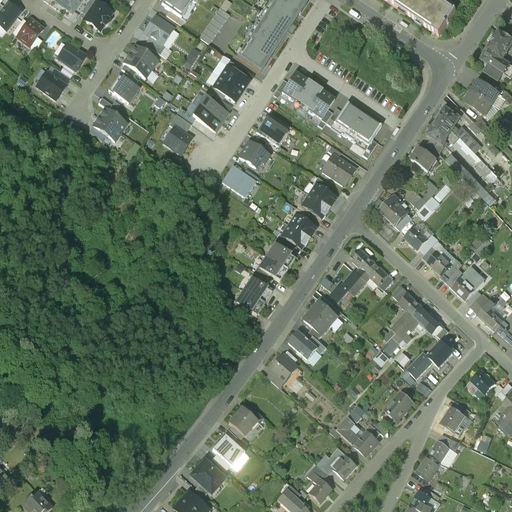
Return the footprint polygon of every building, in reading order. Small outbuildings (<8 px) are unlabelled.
[(52,0),(72,14),(81,1),(78,0),(52,0)] [(90,0),(81,14),(86,17),(96,4),(90,0)] [(164,0),(161,6),(184,22),(198,0),(164,0)] [(310,0),(271,0),(244,41),(247,43),(237,58),(260,74),(310,0)] [(383,0),(439,37),(456,12),(437,0),(383,0)] [(4,8),(0,13),(0,27),(6,32),(20,14),(8,4),(4,8)] [(86,17),(83,22),(99,33),(103,27),(104,27),(107,27),(109,24),(109,21),(108,20),(112,15),(96,4),(86,17)] [(229,16),(219,10),(199,39),(209,46),(229,16)] [(173,31),(155,18),(144,34),(150,38),(162,47),(173,31)] [(30,20),(17,38),(29,48),(43,30),(30,20)] [(503,34),(500,33),(497,34),(495,36),(496,38),(494,39),(491,37),(487,43),(490,45),(486,52),(487,52),(480,61),(488,67),(502,76),(503,76),(509,66),(502,61),(511,45),(511,41),(503,35),(503,34)] [(162,47),(150,38),(145,46),(160,56),(165,48),(162,47)] [(86,59),(67,46),(57,60),(76,73),(86,59)] [(158,62),(135,46),(129,55),(151,71),(158,62)] [(194,51),(187,61),(192,65),(199,55),(194,51)] [(151,71),(129,55),(123,64),(125,66),(136,74),(145,80),(151,71)] [(242,71),(229,62),(226,67),(227,68),(239,76),(242,71)] [(136,74),(125,66),(121,71),(128,76),(133,78),(136,74)] [(511,68),(509,66),(503,76),(510,81),(511,78),(511,68)] [(498,82),(502,76),(488,67),(484,73),(498,82)] [(239,76),(227,68),(220,78),(242,93),(249,83),(239,76)] [(70,80),(55,70),(50,77),(65,87),(70,80)] [(50,77),(46,74),(37,88),(55,101),(61,93),(63,92),(65,88),(65,87),(50,77)] [(308,83),(295,74),(281,95),(321,121),(334,101),(322,92),(324,89),(310,80),(308,83)] [(125,81),(118,76),(108,91),(128,105),(138,90),(135,87),(125,81)] [(138,82),(128,76),(125,81),(135,87),(138,82)] [(242,93),(220,78),(213,89),(225,97),(235,104),(242,93)] [(496,95),(478,83),(471,94),(490,106),(496,95)] [(213,89),(212,88),(209,93),(222,102),(225,97),(213,89)] [(490,106),(471,94),(464,104),(483,116),(490,106)] [(511,104),(511,99),(507,94),(502,99),(510,107),(511,104)] [(112,105),(102,99),(98,103),(105,108),(108,110),(112,105)] [(204,99),(198,108),(222,124),(228,115),(212,105),(204,99)] [(232,109),(216,99),(212,105),(228,115),(232,109)] [(381,127),(347,104),(331,128),(366,151),(381,127)] [(108,110),(105,108),(99,117),(121,132),(127,123),(108,110)] [(222,124),(198,108),(192,118),(195,120),(215,133),(222,124)] [(455,116),(444,109),(436,121),(452,132),(475,156),(482,149),(462,129),(459,132),(454,128),(460,119),(475,135),(480,131),(474,125),(460,110),(455,116)] [(192,118),(181,110),(176,116),(191,126),(195,120),(192,118)] [(191,126),(176,116),(169,127),(173,130),(174,129),(185,136),(191,126)] [(121,132),(99,117),(93,126),(105,135),(115,141),(121,132)] [(288,133),(265,118),(256,132),(279,148),(288,133)] [(487,128),(479,120),(474,125),(480,131),(482,133),(487,128)] [(452,132),(436,121),(426,136),(443,147),(446,142),(445,142),(447,139),(452,132)] [(105,135),(93,126),(90,131),(101,140),(105,135)] [(185,136),(174,129),(173,130),(164,144),(181,155),(191,140),(185,136)] [(475,156),(452,132),(447,139),(474,167),(480,161),(475,156)] [(269,156),(249,143),(239,158),(256,169),(261,162),(264,164),(269,156)] [(341,155),(331,148),(328,153),(333,156),(338,160),(341,155)] [(438,155),(428,148),(425,153),(436,161),(439,156),(438,155)] [(425,153),(418,149),(410,161),(426,172),(430,166),(432,167),(436,161),(425,153)] [(338,160),(333,156),(322,172),(344,187),(355,171),(338,160)] [(479,186),(451,157),(445,162),(482,200),(487,195),(479,187),(479,186)] [(497,178),(480,161),(474,167),(490,184),(497,178)] [(256,184),(232,168),(222,183),(245,199),(256,184)] [(329,186),(317,178),(313,185),(315,186),(316,186),(325,192),(329,186)] [(325,192),(316,186),(315,186),(309,196),(329,209),(333,203),(332,202),(335,199),(325,192)] [(394,195),(378,212),(399,233),(411,220),(399,209),(403,204),(394,195)] [(329,209),(309,196),(303,205),(302,206),(311,212),(321,219),(324,215),(324,216),(329,209)] [(426,204),(418,197),(411,205),(419,212),(426,204)] [(311,212),(302,206),(303,205),(300,204),(296,209),(308,217),(311,212)] [(426,204),(419,212),(419,213),(417,215),(424,221),(434,211),(426,204)] [(308,217),(296,209),(293,215),(295,217),(296,216),(305,222),(308,217)] [(305,222),(296,216),(295,217),(289,226),(309,239),(313,233),(312,233),(315,229),(305,222)] [(309,239),(289,226),(282,235),(282,236),(291,242),(301,249),(304,245),(304,246),(309,239)] [(413,228),(403,239),(417,252),(427,241),(413,228)] [(291,242),(282,236),(282,235),(280,234),(276,239),(288,247),(291,242)] [(288,247),(276,239),(272,246),(274,247),(275,247),(284,253),(288,247)] [(284,253),(275,247),(274,247),(267,258),(287,271),(295,260),(284,253)] [(442,249),(427,264),(441,277),(451,267),(456,262),(442,249)] [(374,264),(361,252),(357,256),(354,254),(351,257),(353,260),(352,262),(360,270),(365,274),(374,264)] [(287,271),(267,258),(260,269),(259,269),(269,276),(279,283),(287,271)] [(387,276),(374,264),(365,274),(360,279),(348,293),(352,296),(354,297),(366,283),(365,282),(369,278),(378,286),(387,276)] [(269,276),(259,269),(260,269),(257,267),(253,273),(265,281),(269,276)] [(451,267),(441,277),(439,278),(446,284),(453,277),(457,272),(451,267)] [(354,272),(341,287),(338,287),(330,296),(338,304),(343,299),(344,298),(348,293),(360,279),(365,274),(360,270),(356,274),(354,272)] [(455,285),(451,290),(465,303),(483,284),(470,270),(455,285)] [(265,281),(253,273),(249,280),(251,282),(252,281),(261,287),(265,281)] [(387,276),(378,286),(384,292),(393,282),(387,276)] [(336,286),(325,277),(320,284),(331,292),(336,286)] [(453,277),(446,284),(451,290),(455,285),(454,284),(457,281),(453,277)] [(261,287),(252,281),(251,282),(244,292),(264,306),(271,294),(261,287)] [(401,289),(393,297),(398,302),(406,294),(401,289)] [(264,306),(244,292),(237,303),(236,303),(246,310),(256,317),(264,306)] [(348,293),(344,298),(348,302),(352,296),(348,293)] [(421,308),(408,296),(399,306),(407,314),(390,331),(392,332),(395,335),(421,308)] [(482,297),(471,308),(479,315),(489,304),(482,297)] [(246,310),(236,303),(237,303),(234,301),(230,308),(242,315),(246,310)] [(328,311),(319,303),(311,312),(329,327),(337,318),(328,311)] [(494,309),(489,304),(479,315),(477,317),(495,334),(504,324),(492,312),(494,309)] [(341,314),(332,306),(328,311),(337,318),(341,314)] [(511,311),(508,307),(502,314),(508,319),(511,315),(511,311)] [(436,322),(421,308),(395,335),(392,339),(397,345),(398,345),(402,341),(406,345),(411,339),(406,334),(408,332),(410,333),(415,327),(414,325),(415,324),(417,323),(427,333),(436,322)] [(329,327),(311,312),(303,321),(312,329),(321,337),(329,327)] [(504,324),(495,334),(511,350),(511,315),(508,319),(504,324)] [(444,330),(436,322),(427,333),(435,340),(437,338),(444,330)] [(321,337),(312,329),(308,333),(312,337),(317,341),(321,337)] [(444,330),(437,338),(441,342),(444,338),(448,334),(444,330)] [(308,341),(298,332),(288,344),(307,361),(315,352),(317,349),(308,341)] [(392,332),(383,341),(387,344),(388,343),(392,339),(395,335),(392,332)] [(317,341),(312,337),(308,341),(317,349),(315,352),(320,356),(326,349),(317,341)] [(441,342),(439,344),(441,346),(448,352),(453,346),(444,338),(441,342)] [(397,345),(392,339),(388,343),(394,348),(397,345)] [(423,354),(400,377),(411,387),(415,383),(409,377),(411,375),(416,381),(432,364),(439,370),(452,356),(448,352),(441,346),(428,359),(423,354)] [(297,360),(287,351),(283,356),(293,365),(297,360)] [(371,360),(380,368),(387,359),(378,351),(371,360)] [(400,353),(394,361),(402,367),(408,360),(400,353)] [(293,365),(283,356),(270,371),(272,373),(283,383),(297,368),(293,365)] [(283,383),(272,373),(267,378),(278,389),(283,383)] [(494,386),(481,373),(470,384),(478,391),(474,395),(480,401),(494,386)] [(429,390),(420,384),(416,391),(424,397),(429,390)] [(499,387),(492,394),(496,398),(503,391),(499,387)] [(412,405),(401,395),(385,413),(388,416),(390,418),(390,417),(397,423),(407,412),(406,411),(412,405)] [(511,397),(505,406),(511,412),(511,413),(508,418),(506,415),(502,419),(505,421),(500,426),(506,432),(511,425),(511,397)] [(357,406),(353,410),(361,417),(370,407),(367,405),(362,411),(357,406)] [(470,414),(458,406),(454,411),(466,420),(470,414)] [(249,415),(242,409),(229,424),(232,427),(243,437),(257,423),(257,422),(249,415)] [(264,419),(253,410),(249,415),(257,422),(257,423),(259,425),(264,419)] [(454,411),(452,410),(440,427),(455,437),(458,439),(463,432),(459,429),(466,420),(454,411)] [(362,419),(353,411),(348,417),(357,424),(362,419)] [(367,412),(362,418),(367,422),(372,416),(367,412)] [(366,433),(364,434),(347,419),(336,432),(341,436),(365,458),(378,444),(366,433)] [(387,432),(378,424),(374,429),(380,435),(383,438),(387,432)] [(243,437),(232,427),(228,431),(228,432),(237,440),(239,442),(243,437)] [(374,429),(370,427),(367,431),(376,440),(380,435),(374,429)] [(336,432),(333,429),(329,434),(337,441),(341,436),(336,432)] [(237,440),(228,432),(224,437),(225,437),(233,445),(237,440)] [(225,437),(212,451),(217,455),(230,467),(232,469),(244,455),(233,445),(225,437)] [(451,442),(442,438),(438,443),(447,449),(450,444),(449,443),(451,442)] [(447,449),(438,443),(428,458),(439,466),(449,451),(447,449)] [(338,451),(329,460),(326,456),(316,467),(327,477),(332,471),(345,457),(338,451)] [(230,467),(217,455),(212,461),(225,473),(230,467)] [(345,457),(332,471),(343,481),(356,467),(345,457)] [(439,466),(428,458),(416,474),(428,482),(430,479),(433,474),(438,478),(445,468),(439,466)] [(225,473),(212,461),(207,466),(221,478),(225,473)] [(207,466),(204,463),(191,477),(200,485),(208,493),(215,487),(217,489),(224,481),(221,478),(207,466)] [(327,477),(316,467),(314,465),(305,475),(306,476),(306,477),(316,486),(321,480),(322,482),(327,477)] [(470,480),(463,477),(459,486),(466,489),(470,480)] [(316,486),(308,494),(319,505),(332,491),(322,482),(321,480),(316,486)] [(447,489),(436,484),(433,491),(443,496),(447,489)] [(208,493),(200,485),(195,490),(204,498),(208,493)] [(300,497),(290,488),(286,492),(296,501),(300,497)] [(434,495),(425,489),(422,494),(430,500),(434,495)] [(204,498),(195,490),(191,495),(205,508),(209,503),(204,498)] [(296,501),(286,492),(277,502),(288,511),(306,511),(299,506),(300,505),(296,501)] [(419,492),(409,507),(416,511),(422,511),(430,500),(422,494),(419,492)] [(189,493),(174,509),(177,511),(206,511),(207,511),(208,511),(209,511),(205,508),(191,495),(189,493)] [(36,494),(30,499),(29,498),(23,505),(29,511),(47,511),(51,509),(36,494)]
